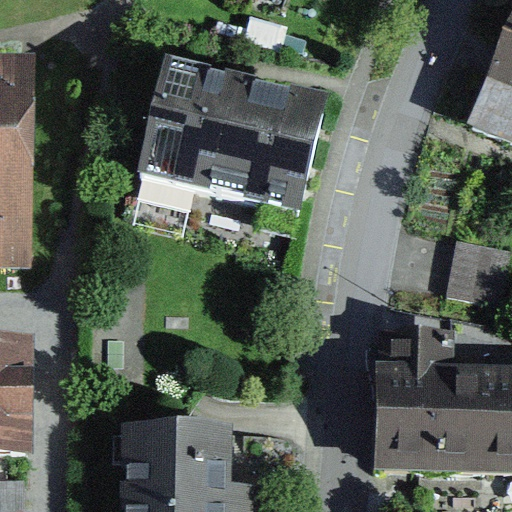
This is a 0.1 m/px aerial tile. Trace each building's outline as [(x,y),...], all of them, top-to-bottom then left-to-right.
[(511,115),(511,39),(486,105),(511,115)] [(38,72),(0,66),(0,264),(31,268),(38,72)] [(301,244),(335,123),(168,76),(134,196),(301,244)] [(511,264),(457,253),(444,320),(498,330),(511,264)] [(36,355),(0,353),(0,463),(32,465),(36,355)] [(511,386),(379,382),(374,489),(511,487),(511,386)] [(117,511),(233,511),(234,446),(117,444),(117,511)] [(28,511),(28,490),(0,489),(0,511),(28,511)]
